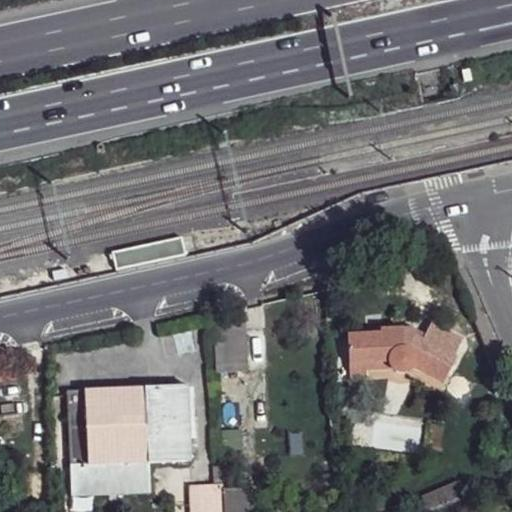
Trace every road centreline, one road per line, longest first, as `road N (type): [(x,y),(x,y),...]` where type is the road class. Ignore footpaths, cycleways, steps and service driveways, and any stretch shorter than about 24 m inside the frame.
road 1 (tertiary): [(474,199),(370,224),(263,267),(0,327)]
road 2 (motorway): [(77,100),(511,4)]
road 3 (motorway): [(77,100),(511,28)]
road 4 (motorway): [(255,0),(0,55)]
